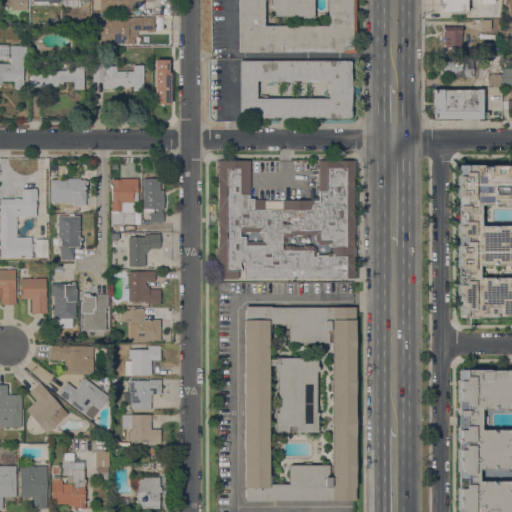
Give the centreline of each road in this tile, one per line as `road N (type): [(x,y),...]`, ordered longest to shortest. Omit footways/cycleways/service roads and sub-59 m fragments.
road 1 (residential): [(511,138),(0,139)]
road 2 (residential): [(189,511),(189,0)]
road 3 (residential): [(438,138),(439,511)]
road 4 (primary): [(395,428),(393,244)]
road 5 (residential): [(100,140),(101,274)]
